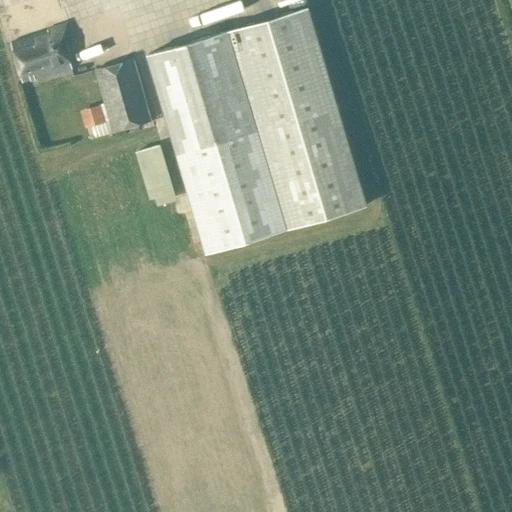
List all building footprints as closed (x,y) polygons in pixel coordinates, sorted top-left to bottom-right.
[(368,203),(308,5),(147,54),(207,252),(290,227),(368,203)] [(74,41),(68,23),(12,42),(23,81),(71,67),(66,44),(74,41)] [(153,120),(135,57),(95,69),(105,104),(109,120),(113,132),(153,120)] [(88,126),(109,120),(105,104),(83,110),(88,126)] [(174,190),(161,144),(138,151),(151,197),(174,190)]
